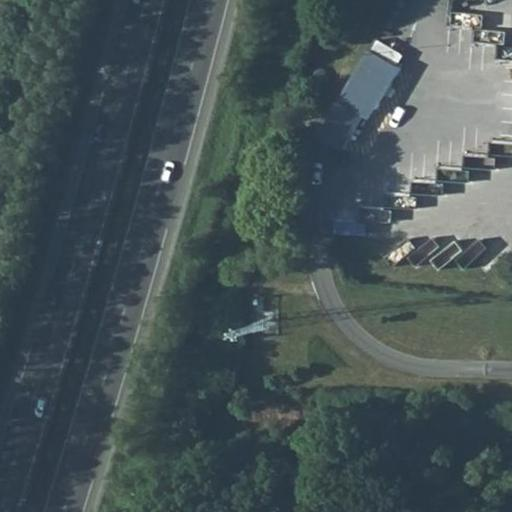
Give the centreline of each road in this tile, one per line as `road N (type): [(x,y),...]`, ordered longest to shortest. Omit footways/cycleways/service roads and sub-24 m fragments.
road 1 (trunk): [(63,511),(210,0)]
road 2 (trunk): [(145,0),(0,506)]
